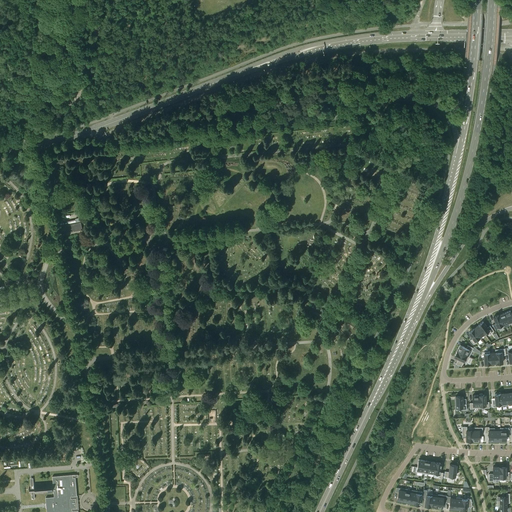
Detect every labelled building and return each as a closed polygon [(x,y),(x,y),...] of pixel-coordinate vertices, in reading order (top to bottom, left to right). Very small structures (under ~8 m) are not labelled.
[(81,222),(72,223),(65,225),(66,233),(82,229),(81,222)] [(509,325),(505,313),(499,315),(504,327),(503,324),(508,323),(509,325)] [(493,317),(498,329),(504,327),(499,315),(493,317)] [(487,327),(483,322),(478,325),(486,335),(490,332),(490,333),(494,331),(490,325),(487,327)] [(478,325),(474,329),(481,338),(480,337),(484,334),(485,335),(486,335),(478,325)] [(474,329),(468,333),(473,338),(470,340),(473,344),(481,338),(474,329)] [(469,356),(473,348),(468,345),(466,348),(460,345),(457,351),(469,356)] [(504,349),(495,349),(496,363),(503,362),(502,355),(505,355),(504,348),(504,349)] [(456,363),(461,366),(464,361),(466,362),(469,356),(457,351),(454,357),(458,358),(456,363)] [(500,392),(497,393),(497,394),(494,394),(495,399),(492,399),(492,407),(502,406),(500,393),(500,392)] [(479,395),(480,408),(489,408),(489,401),(486,401),(485,394),(482,395),(482,394),(479,394),(479,395)] [(466,404),(463,404),(462,395),(456,396),(456,410),(467,409),(466,404)] [(473,408),(479,407),(479,408),(480,408),(479,395),(472,395),(473,402),(470,402),(470,409),(473,408)] [(473,428),(467,428),(467,426),(462,426),(462,436),(466,436),(466,440),(473,440),(473,428)] [(473,427),(473,428),(473,440),(479,440),(479,433),(483,433),(483,427),(473,427)] [(494,428),(495,428),(489,428),(489,427),(485,427),(485,433),(488,433),(488,440),(494,440),(494,428)] [(500,428),(500,440),(506,440),(506,434),(509,434),(509,428),(506,428),(500,428)] [(441,463),(436,462),(434,475),(439,475),(439,478),(442,478),(443,472),(440,472),(441,463)] [(455,478),(456,465),(450,464),(449,471),(445,471),(444,477),(455,478)] [(499,480),(499,466),(493,466),(493,473),(489,473),(489,481),(493,481),(493,480),(499,480)] [(500,467),(499,466),(499,480),(509,480),(509,473),(506,473),(506,466),(503,467),(503,466),(500,466),(500,467)] [(78,511),(78,510),(76,510),(76,508),(77,508),(76,498),(75,498),(75,495),(77,495),(75,477),(73,477),(73,475),(75,474),(52,476),(53,484),(52,485),(52,481),(34,482),(34,486),(34,485),(30,486),(30,487),(29,487),(29,494),(31,493),(32,499),(35,498),(34,493),(35,493),(35,495),(53,493),(53,489),(54,497),(45,498),(46,505),(46,511),(78,511)] [(405,489),(396,487),(395,491),(398,492),(397,500),(403,501),(405,489)] [(408,502),(411,489),(405,488),(405,489),(403,501),(408,502)] [(411,489),(408,502),(414,503),(416,490),(411,489)] [(432,494),(433,494),(427,493),(427,490),(424,489),(422,498),(426,498),(425,505),(431,506),(432,494)] [(420,504),(422,492),(416,490),(414,503),(420,504)] [(510,493),(506,493),(506,496),(500,496),(500,500),(497,500),(497,506),(500,506),(500,511),(507,511),(507,503),(510,503),(510,493)] [(438,495),(436,507),(442,507),(443,501),(447,502),(447,496),(447,495),(438,494),(438,495)] [(447,496),(447,502),(450,502),(449,508),(455,509),(456,498),(450,498),(450,496),(447,496)] [(462,499),(461,509),(467,510),(467,507),(471,507),(472,501),(471,501),(471,499),(467,498),(467,499),(462,499)]
